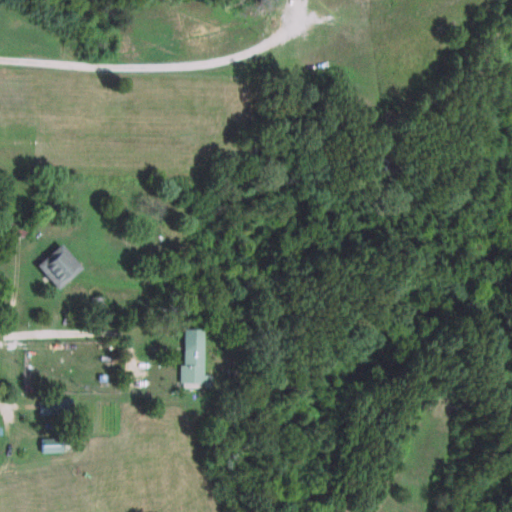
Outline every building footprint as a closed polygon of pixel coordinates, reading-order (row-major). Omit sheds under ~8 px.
[(21,221),(0,221),(0,234),(21,234),(21,221)] [(51,288),(75,266),(53,242),(29,264),(51,288)] [(85,318),(98,319),(98,295),(86,295),(85,318)] [(195,374),(194,327),(174,328),(175,364),(172,364),(172,382),(194,381),(194,386),(204,386),(204,373),(195,374)] [(34,399),(34,414),(68,413),(68,398),(34,399)] [(56,437),(35,437),(35,452),(55,452),(56,437)]
